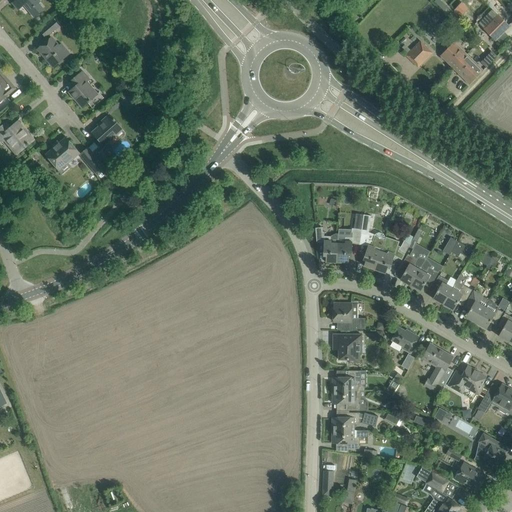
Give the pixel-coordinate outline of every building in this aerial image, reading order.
[(24,5),(35,18),(45,10),(39,3),(41,2),(39,0),(15,0),(12,3),(18,10),(24,5)] [(459,7),(455,11),(461,17),(465,13),(459,7)] [(498,15),(489,24),(484,29),(495,41),(509,26),(498,15)] [(46,37),(59,26),(54,19),(41,31),(46,37)] [(62,43),(59,45),(52,37),(38,49),(53,67),(70,53),(62,43)] [(428,49),(420,41),(408,54),(415,61),(428,49)] [(453,68),(467,55),(454,42),(440,56),(453,68)] [(493,53),(484,61),(488,66),(497,58),(493,53)] [(483,71),(483,70),(467,55),(453,68),(470,85),(483,71)] [(0,101),(7,95),(2,90),(10,83),(0,70),(0,101)] [(92,108),(96,105),(104,98),(99,92),(97,94),(84,80),(87,77),(90,80),(83,71),(69,83),(73,88),(69,92),(82,107),(88,103),(92,108)] [(125,133),(122,129),(110,115),(102,122),(103,123),(93,133),(101,142),(104,145),(115,135),(118,139),(121,139),(125,135),(125,133)] [(0,137),(3,141),(4,140),(6,139),(18,152),(33,140),(18,123),(10,129),(4,122),(1,124),(2,127),(0,128),(0,137)] [(79,153),(66,138),(46,155),(59,170),(58,171),(62,175),(71,167),(68,163),(79,153)] [(98,147),(93,152),(97,157),(107,169),(108,167),(117,159),(108,148),(104,145),(101,142),(97,145),(98,147)] [(107,169),(97,157),(88,164),(98,176),(98,177),(107,169)] [(112,172),(123,163),(120,159),(117,159),(108,167),(107,169),(111,174),(112,172)] [(332,198),(329,204),(337,208),(339,201),(333,199),(332,198)] [(361,235),(364,215),(356,213),(354,229),(352,228),(351,233),(361,235)] [(364,215),(361,235),(368,236),(369,232),(371,216),(364,215)] [(332,237),(324,236),(324,232),(323,232),(323,227),(315,228),(317,243),(324,242),(323,256),(326,256),(326,262),(337,263),(338,237),(339,234),(336,234),(331,236),(332,237)] [(368,245),(363,259),(366,260),(364,266),(375,270),(381,252),(385,241),(386,238),(383,234),(379,232),(375,235),(373,241),(367,240),(366,245),(368,245)] [(353,238),(345,237),(338,237),(337,263),(349,263),(349,257),(352,257),(353,238)] [(381,252),(375,270),(386,274),(388,268),(390,269),(397,250),(399,251),(401,247),(398,246),(399,242),(386,237),(386,238),(385,241),(381,252)] [(451,237),(443,251),(450,255),(452,252),(458,241),(451,237)] [(411,244),(409,247),(413,249),(417,241),(413,239),(411,244)] [(405,255),(409,247),(411,244),(404,240),(401,247),(399,251),(398,251),(405,255)] [(458,241),(452,252),(459,256),(465,246),(458,241)] [(418,257),(417,259),(408,254),(400,267),(406,270),(400,280),(410,286),(426,259),(418,257)] [(483,254),(481,258),(489,263),(491,259),(483,254)] [(491,259),(487,266),(491,268),(492,266),(495,266),(497,262),(499,259),(493,256),(491,259)] [(439,273),(430,268),(432,266),(426,259),(410,286),(421,292),(426,282),(432,285),(439,273)] [(472,290),(464,285),(465,283),(461,275),(460,275),(453,288),(443,305),(454,311),(459,301),(464,304),(472,290)] [(443,305),(453,288),(446,285),(448,281),(439,276),(433,286),(438,289),(433,299),(443,305)] [(474,277),(470,284),(475,287),(479,280),(474,277)] [(486,307),(490,300),(474,291),(466,305),(471,308),(466,317),(476,323),(485,307),(486,307)] [(500,307),(507,311),(511,301),(505,297),(500,307)] [(358,304),(352,304),(352,303),(334,303),(334,307),(332,308),(332,313),(334,313),(333,322),(337,322),(337,331),(357,331),(357,329),(365,329),(366,318),(358,318),(358,304)] [(485,307),(476,323),(486,329),(492,320),(497,323),(503,312),(494,307),(492,311),(486,307),(485,307)] [(511,336),(511,317),(505,313),(499,324),(504,327),(498,336),(509,342),(511,336)] [(403,347),(402,349),(409,353),(419,337),(411,332),(410,334),(399,327),(392,340),(403,347)] [(358,343),(362,343),(362,335),(333,335),(333,346),(339,346),(339,360),(349,360),(349,363),(359,363),(360,352),(358,352),(358,343)] [(446,353),(438,348),(430,343),(421,358),(437,367),(430,380),(428,379),(424,386),(440,395),(446,384),(454,371),(453,370),(453,371),(448,368),(454,357),(446,353)] [(415,358),(408,354),(401,366),(408,370),(415,358)] [(472,389),(471,391),(478,395),(484,386),(482,384),(486,377),(479,373),(480,372),(475,369),(474,370),(468,366),(463,374),(456,371),(448,385),(459,392),(462,387),(465,389),(466,386),(472,389)] [(333,378),(333,384),(334,385),(334,390),(360,391),(365,391),(364,388),(361,384),(360,384),(360,371),(348,371),(348,378),(333,378)] [(511,408),(510,408),(511,405),(511,390),(502,384),(500,387),(492,383),(478,409),(486,414),(494,399),(501,404),(499,408),(500,411),(505,414),(507,413),(511,416),(511,414),(511,408)] [(392,396),(396,390),(389,386),(385,392),(392,396)] [(333,397),(333,403),(348,403),(348,411),(358,411),(359,411),(360,391),(334,390),(334,395),(333,397)] [(445,418),(448,412),(440,407),(434,416),(443,421),(445,418)] [(427,410),(425,414),(432,417),(434,410),(431,409),(430,408),(427,410)] [(478,410),(474,418),(480,422),(484,414),(478,410)] [(334,425),(334,430),(354,431),(354,424),(359,425),(359,422),(362,422),(362,423),(376,427),(379,416),(365,413),(364,415),(360,413),(349,413),(349,418),(333,418),(332,424),(334,425)] [(388,413),(385,419),(397,425),(400,419),(388,413)] [(416,416),(414,422),(428,428),(431,422),(416,416)] [(359,449),(359,437),(367,437),(367,431),(354,431),(334,430),(334,435),(332,436),(332,443),(349,443),(349,449),(359,449)] [(497,467),(502,459),(505,453),(497,448),(500,443),(484,434),(479,442),(490,448),(487,453),(475,456),(474,460),(487,468),(490,463),(497,467)] [(434,448),(438,441),(430,438),(426,443),(434,448)] [(450,447),(447,453),(459,460),(463,454),(450,447)] [(464,463),(463,464),(461,464),(458,470),(459,471),(455,479),(477,492),(486,476),(464,463)] [(442,494),(449,481),(423,466),(417,477),(426,483),(426,484),(427,484),(434,488),(435,489),(434,490),(442,494)] [(333,488),(334,471),(324,471),(323,488),(322,496),(332,497),(332,496),(334,496),(335,488),(333,488)] [(353,504),(354,494),(355,494),(357,480),(349,478),(347,492),(345,503),(353,504)] [(427,484),(424,490),(430,494),(434,488),(427,484)] [(393,492),(390,500),(392,500),(399,503),(401,498),(400,495),(393,492)] [(434,500),(425,511),(460,511),(463,509),(443,495),(439,501),(436,499),(434,500)] [(396,511),(399,504),(388,500),(387,511),(386,511),(382,511),(376,511),(375,511),(396,511)]
